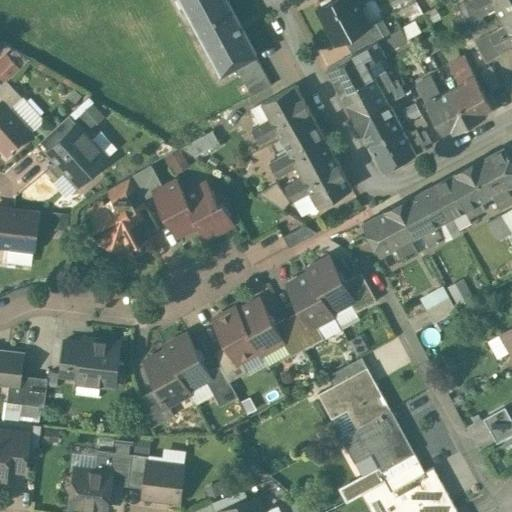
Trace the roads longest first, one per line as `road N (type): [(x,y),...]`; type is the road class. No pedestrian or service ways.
road 1 (residential): [(0,308),(50,293),(174,304),(237,279)]
road 2 (residential): [(270,0),(374,197)]
road 3 (residential): [(511,122),(374,197)]
